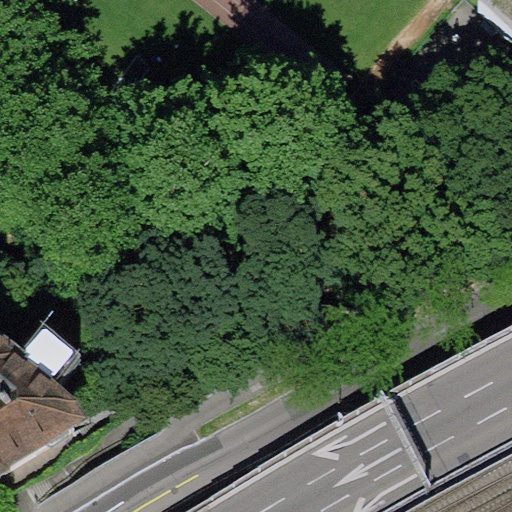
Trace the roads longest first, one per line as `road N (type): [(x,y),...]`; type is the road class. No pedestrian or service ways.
road 1 (residential): [(511,307),(129,511)]
road 2 (motorway): [(511,392),(361,477)]
